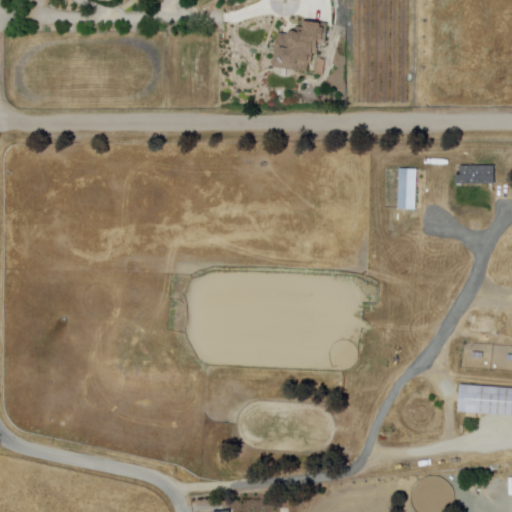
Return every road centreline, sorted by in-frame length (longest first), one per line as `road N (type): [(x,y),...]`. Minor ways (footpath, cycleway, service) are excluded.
road 1 (residential): [(0,120),(511,119)]
road 2 (residential): [(180,511),(158,482),(18,444),(0,431)]
